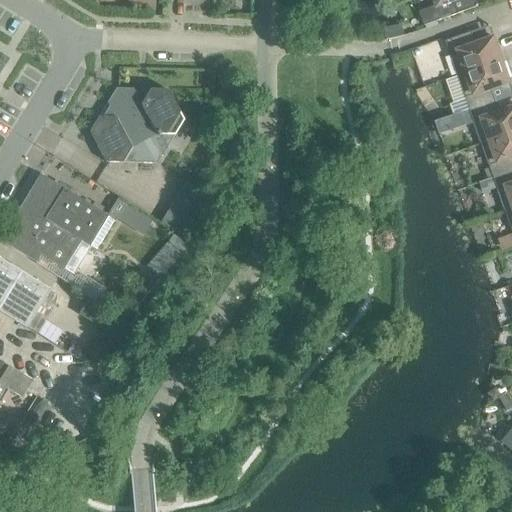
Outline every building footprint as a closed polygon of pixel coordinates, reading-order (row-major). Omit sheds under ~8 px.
[(434,0),(437,6),(419,12),(424,26),(458,14),(454,1),(457,0),(434,0)] [(445,42),(457,76),(502,61),(494,38),(475,45),(471,33),(445,42)] [(457,76),(469,110),(495,101),(491,89),(510,83),(502,61),(457,76)] [(182,121),(166,91),(149,90),(147,93),(134,93),(132,90),(115,89),(106,104),(108,107),(101,118),(97,118),(88,133),(105,163),(156,165),(182,121)] [(469,110),(481,144),(511,133),(511,108),(499,113),(495,101),(469,110)] [(493,178),(511,171),(511,133),(481,144),(493,178)] [(511,171),(493,178),(505,212),(511,209),(511,171)] [(25,199),(31,203),(28,208),(21,204),(11,221),(12,222),(13,220),(19,224),(6,244),(4,244),(35,264),(36,263),(34,262),(39,255),(47,260),(51,263),(72,275),(89,247),(88,246),(105,217),(107,218),(107,217),(106,216),(39,175),(25,199)] [(184,182),(159,224),(182,238),(207,196),(184,182)] [(115,201),(106,216),(107,217),(115,222),(116,220),(135,232),(143,236),(151,222),(115,201)] [(113,221),(107,218),(105,217),(88,246),(89,247),(95,250),(113,221)] [(0,313),(25,329),(49,290),(0,259),(0,313)] [(117,340),(127,325),(88,300),(78,315),(117,340)] [(496,388),(488,393),(493,402),(501,396),(496,388)]
